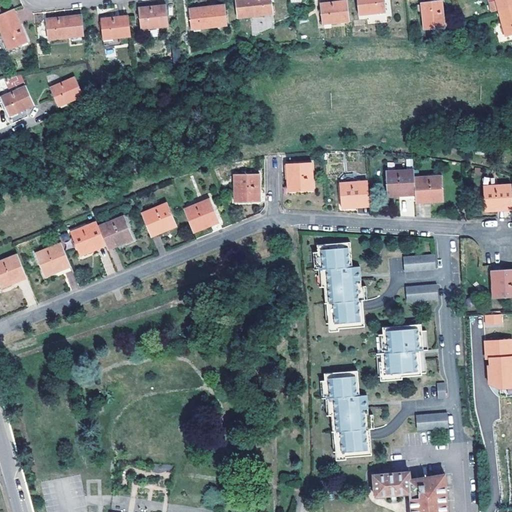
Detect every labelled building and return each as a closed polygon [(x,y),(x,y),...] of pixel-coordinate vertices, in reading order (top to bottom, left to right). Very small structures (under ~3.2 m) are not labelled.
[(235,0),(238,17),(272,14),(270,0),(235,0)] [(385,0),(356,0),(359,14),(386,12),(385,0)] [(420,0),(423,24),(443,21),(440,0),(420,0)] [(488,4),(491,12),(497,11),(511,6),(511,0),(494,0),(495,1),(488,4)] [(349,22),(347,2),(319,5),(321,25),(349,22)] [(224,5),(189,9),(192,29),(227,25),(224,5)] [(168,26),(166,6),(139,9),(141,29),(168,26)] [(511,33),(511,6),(497,11),(504,36),(511,33)] [(13,9),(0,14),(0,31),(8,50),(26,42),(13,9)] [(83,35),(81,15),(46,19),(48,39),(83,35)] [(130,37),(128,16),(101,19),(103,40),(130,37)] [(5,79),(9,89),(25,83),(21,74),(5,79)] [(73,75),(47,86),(56,105),(81,94),(73,75)] [(9,114),(24,107),(34,103),(26,84),(1,95),(9,114)] [(311,160),(285,160),(287,188),(312,187),(311,160)] [(232,171),(231,199),(257,199),(258,172),(232,171)] [(413,179),(413,172),(385,173),(386,198),(414,196),(413,179)] [(414,196),(415,204),(442,202),(441,178),(413,179),(414,196)] [(341,208),(369,206),(367,180),(339,183),(341,208)] [(511,207),(511,185),(482,187),(484,211),(511,208),(511,207)] [(182,207),(192,231),(217,221),(208,196),(182,207)] [(139,211),(149,235),(175,224),(165,201),(139,211)] [(104,243),(105,246),(131,236),(121,213),(96,223),(104,243)] [(96,223),(94,219),(69,230),(78,253),(104,243),(96,223)] [(43,274),(69,264),(59,241),(34,251),(43,274)] [(364,245),(331,247),(331,248),(333,269),(329,269),(330,285),(331,303),(327,303),(329,321),(330,329),(363,326),(361,301),(365,300),(364,287),(367,287),(367,280),(366,266),(364,245)] [(0,285),(24,276),(15,252),(0,258),(0,285)] [(402,256),(403,271),(434,269),(433,254),(402,256)] [(511,271),(490,272),(492,299),(511,297),(511,271)] [(435,284),(405,286),(406,301),(437,299),(435,284)] [(502,310),(491,311),(492,323),(503,322),(502,310)] [(420,324),(381,326),(382,333),(382,339),(383,352),(380,352),(380,363),(381,376),(382,378),(420,374),(420,373),(420,368),(418,350),(422,350),(420,330),(420,324)] [(511,387),(511,338),(483,340),(485,359),(486,359),(488,389),(511,387)] [(365,365),(376,365),(376,353),(376,352),(365,352),(365,365)] [(358,395),(356,370),(323,373),(323,381),(324,399),(328,398),(329,402),(362,402),(362,395),(358,395)] [(444,382),(436,383),(437,398),(445,397),(444,382)] [(363,408),(362,402),(329,402),(330,416),(331,431),(335,431),(337,452),(337,458),(371,455),(368,429),(367,414),(366,408),(363,408)] [(446,412),(415,415),(416,430),(447,427),(446,412)] [(294,460),(295,453),(286,452),(286,459),(294,460)] [(408,479),(408,472),(372,475),(374,498),(405,495),(408,495),(410,494),(408,479)] [(446,511),(444,474),(408,479),(410,494),(408,495),(409,500),(409,511),(446,511)]
